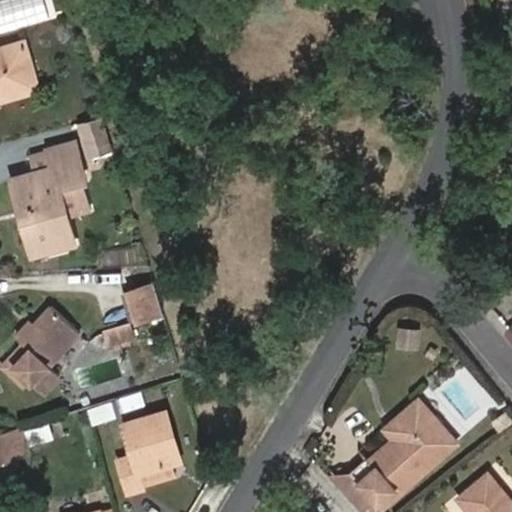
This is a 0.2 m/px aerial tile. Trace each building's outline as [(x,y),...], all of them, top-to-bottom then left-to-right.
[(0,0),(0,18),(3,30),(59,15),(54,0),(0,0)] [(0,59),(21,54),(19,43),(0,47),(0,59)] [(0,93),(29,86),(21,54),(0,59),(0,93)] [(0,102),(32,94),(29,86),(0,93),(0,102)] [(85,162),(114,155),(103,118),(76,125),(85,162)] [(51,169),(31,174),(17,178),(28,220),(23,221),(31,255),(72,243),(65,215),(58,188),(83,183),(74,143),(46,150),(51,169)] [(46,150),(27,154),(31,174),(51,169),(46,150)] [(23,221),(28,220),(17,178),(11,179),(23,221)] [(65,215),(88,209),(83,183),(58,188),(65,215)] [(138,323),(162,317),(152,285),(128,291),(138,323)] [(21,331),(12,341),(19,348),(25,353),(10,370),(25,385),(38,398),(55,380),(45,370),(77,338),(49,311),(32,330),(26,336),(21,331)] [(32,330),(26,325),(21,331),(26,336),(32,330)] [(125,348),(136,345),(131,326),(119,329),(125,348)] [(125,348),(119,329),(107,332),(112,351),(125,348)] [(428,335),(410,335),(410,354),(429,354),(428,335)] [(0,374),(18,392),(25,385),(10,370),(25,353),(19,348),(0,370),(0,374)] [(121,419),(120,414),(144,409),(140,396),(97,408),(102,424),(121,419)] [(371,458),(354,472),(377,499),(384,507),(460,443),(422,399),(400,418),(402,435),(403,437),(373,461),(371,458)] [(167,467),(170,467),(161,436),(169,433),(164,414),(121,427),(129,458),(114,461),(123,496),(139,493),(138,488),(170,480),(167,467)] [(400,418),(393,424),(402,435),(400,418)] [(0,466),(19,461),(12,433),(6,434),(9,450),(0,451),(0,466)] [(170,467),(178,465),(169,433),(161,436),(170,467)] [(0,451),(9,450),(6,434),(0,436),(0,451)] [(363,511),(377,499),(354,472),(330,473),(363,511)] [(511,511),(511,497),(493,473),(463,497),(475,511),(511,511)] [(363,511),(387,511),(384,507),(377,499),(363,511)]
